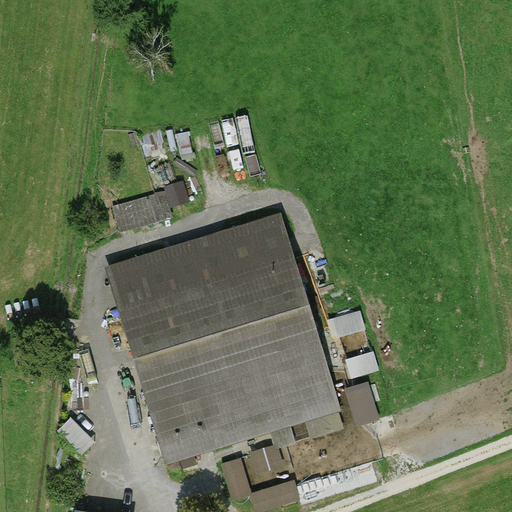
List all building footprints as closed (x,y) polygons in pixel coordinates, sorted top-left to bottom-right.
[(169,189),(115,204),(123,230),(176,214),(169,189)] [(285,218),(108,269),(164,465),(341,414),(285,218)] [(362,310),(335,319),(340,334),(367,325),(362,310)] [(378,350),(349,356),(354,376),(383,369),(378,350)] [(357,423),(380,420),(375,381),(351,384),(357,423)] [(298,468),(301,479),(364,461),(358,442),(351,444),(346,428),(318,436),(325,461),(298,468)] [(233,500),(251,495),(256,511),(263,511),(299,502),(294,483),(254,494),(244,461),(223,467),(233,500)]
